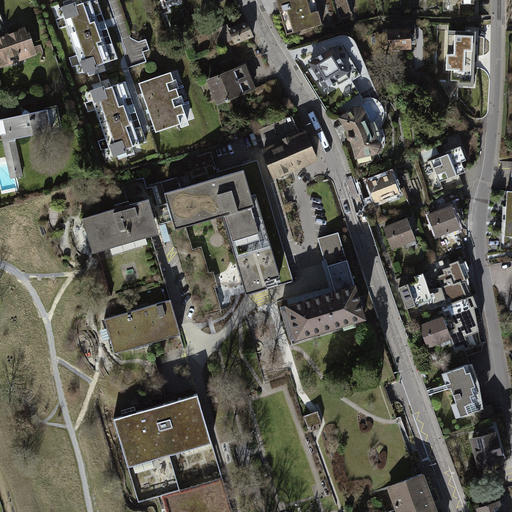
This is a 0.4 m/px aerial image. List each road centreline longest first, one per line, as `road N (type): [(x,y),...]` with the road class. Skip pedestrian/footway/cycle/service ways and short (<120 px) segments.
road 1 (tertiary): [(457,511),(335,166),(248,0)]
road 2 (residential): [(496,0),(492,134),(477,224),(511,425)]
